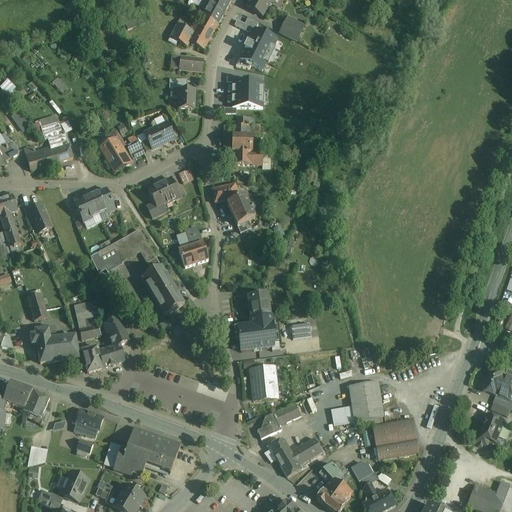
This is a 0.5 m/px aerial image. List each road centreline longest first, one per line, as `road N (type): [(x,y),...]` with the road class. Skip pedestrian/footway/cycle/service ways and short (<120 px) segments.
road 1 (tertiary): [(0,369),(222,450)]
road 2 (residential): [(0,187),(115,183),(202,146)]
road 3 (tertiary): [(407,511),(475,343)]
road 4 (residential): [(215,308),(219,250),(202,146)]
road 5 (residential): [(202,146),(216,43),(243,0)]
road 6 (residential): [(215,308),(232,387),(222,450)]
